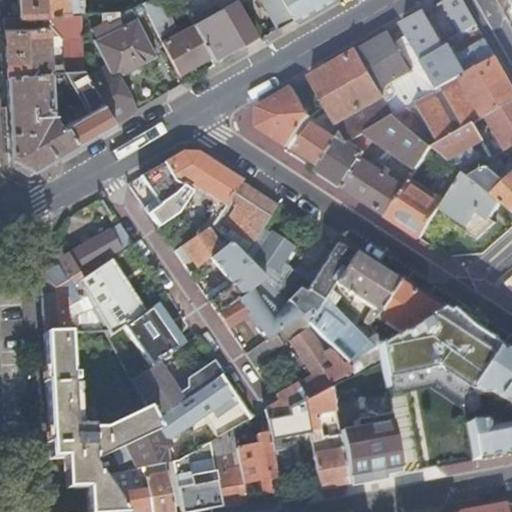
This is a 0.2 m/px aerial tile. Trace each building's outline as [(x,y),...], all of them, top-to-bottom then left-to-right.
[(15,0),(16,19),(46,17),(66,16),(65,0),(15,0)] [(175,75),(205,58),(189,27),(173,36),(154,0),(147,0),(139,4),(175,75)] [(258,0),(276,30),(291,21),(278,0),(258,0)] [(278,0),(291,21),(312,9),(327,0),(278,0)] [(461,0),(449,0),(443,4),(462,36),(477,27),(461,0)] [(207,61),(252,35),(234,2),(196,23),(193,18),(187,21),(189,24),(191,26),(189,27),(205,58),(207,61)] [(440,47),(423,15),(401,28),(421,64),(443,52),(441,48),(445,45),(445,44),(440,47)] [(3,47),(4,76),(49,74),(46,17),(16,19),(1,20),(3,47)] [(105,67),(85,78),(110,124),(134,111),(116,77),(153,57),(133,19),(121,25),(118,20),(101,29),(99,26),(87,32),(91,40),(90,40),(105,67)] [(380,40),(357,53),(380,94),(413,75),(390,34),(380,40)] [(443,52),(421,64),(438,93),(496,60),(486,43),(456,60),(449,49),(448,49),(445,45),(441,48),(443,52)] [(380,94),(357,53),(336,65),(310,81),(328,113),(336,127),(383,99),(380,94)] [(438,93),(439,93),(395,119),(433,150),(474,126),(482,122),(511,103),(511,88),(507,80),(496,60),(438,93)] [(30,171),(79,142),(110,124),(85,78),(82,73),(49,74),(4,76),(6,108),(8,159),(19,165),(30,171)] [(306,124),(312,120),(292,91),(258,111),(258,129),(271,138),(289,149),(306,124)] [(511,103),(482,122),(484,126),(490,123),(507,152),(511,149),(511,103)] [(336,127),(328,113),(321,118),(329,133),(338,140),(341,136),(336,127)] [(395,119),(366,135),(410,166),(402,179),(409,184),(411,182),(433,150),(395,119)] [(474,126),(433,150),(448,163),(484,142),(474,126)] [(319,169),(337,143),(314,127),(295,152),(319,169)] [(347,146),(341,136),(338,140),(337,143),(319,169),(316,173),(352,197),(386,219),(405,190),(387,178),(391,173),(386,170),(382,174),(361,161),(364,156),(349,145),(347,146)] [(196,191),(224,208),(240,184),(196,155),(182,155),(156,170),(139,180),(155,203),(144,210),(158,230),(179,216),(194,196),(196,191)] [(501,162),(470,181),(508,212),(511,214),(511,176),(510,178),(511,180),(511,182),(509,186),(495,173),(504,168),(501,162)] [(470,181),(464,176),(444,204),(442,209),(454,218),(451,222),(471,237),(480,230),(493,220),(490,215),(497,209),(505,215),(508,212),(470,181)] [(444,204),(411,182),(409,184),(405,190),(386,219),(403,231),(420,241),(442,209),(444,204)] [(257,195),(240,184),(224,208),(211,228),(215,232),(219,224),(252,245),(277,207),(257,195)] [(106,235),(62,259),(77,284),(109,263),(132,247),(118,227),(106,235)] [(205,231),(173,253),(183,267),(191,262),(197,271),(209,261),(216,255),(224,249),(221,245),(216,247),(205,231)] [(254,259),(283,279),(300,253),(271,235),(254,259)] [(307,326),(353,257),(332,244),(331,243),(326,250),(331,254),(306,291),(286,278),(276,294),(288,306),(300,319),(307,326)] [(216,255),(209,261),(235,293),(227,294),(209,305),(216,316),(265,283),(233,250),(220,260),(216,255)] [(353,257),(307,326),(331,350),(345,365),(353,361),(365,354),(346,333),(350,331),(349,327),(343,330),(328,313),(339,298),(335,294),(338,290),(353,300),(351,304),(354,306),(356,302),(370,312),(361,324),(368,328),(373,320),(376,316),(375,314),(395,285),(376,273),(353,257)] [(44,277),(67,316),(75,331),(84,326),(79,315),(75,317),(69,307),(84,298),(77,284),(62,259),(54,264),(56,270),(44,277)] [(109,263),(77,284),(84,298),(107,339),(122,328),(143,314),(109,263)] [(43,336),(67,335),(67,316),(44,277),(41,278),(43,336)] [(265,283),(216,316),(227,331),(248,318),(265,342),(270,339),(300,319),(288,306),(276,314),(264,297),(273,290),(265,283)] [(376,316),(373,320),(396,336),(411,328),(437,313),(425,304),(395,285),(375,314),(376,316)] [(143,314),(122,328),(150,369),(164,360),(181,348),(154,307),(143,314)] [(396,336),(375,348),(383,388),(431,386),(462,401),(468,393),(496,351),(471,335),(467,332),(437,313),(396,336)] [(344,366),(345,365),(331,350),(322,356),(305,332),(288,344),(313,380),(297,389),(296,387),(273,400),(277,405),(263,413),(265,423),(302,404),(309,400),(329,389),(328,387),(351,375),(344,366)] [(244,357),(260,346),(252,334),(242,340),(237,334),(231,337),(244,357)] [(87,511),(122,511),(114,499),(92,465),(125,449),(159,432),(154,423),(147,411),(102,433),(90,430),(90,427),(87,427),(87,418),(78,418),(78,427),(72,427),(70,384),(74,384),(74,377),(69,377),(67,335),(43,336),(49,461),(64,460),(65,474),(71,474),(72,492),(86,491),(87,511)] [(260,346),(244,357),(262,383),(269,378),(259,363),(278,350),(270,339),(265,342),(260,346)] [(365,354),(353,361),(356,366),(367,360),(370,368),(378,364),(375,348),(365,354)] [(511,361),(496,351),(468,393),(462,401),(465,415),(473,413),(479,407),(477,397),(486,396),(511,414),(511,426),(491,430),(489,426),(483,427),(478,423),(467,425),(474,463),(511,455),(511,361)] [(154,423),(219,379),(222,377),(213,364),(173,391),(162,372),(169,368),(164,360),(150,369),(131,382),(147,411),(154,423)] [(201,419),(215,440),(231,431),(251,420),(235,396),(232,397),(219,379),(154,423),(159,432),(165,443),(201,419)] [(335,413),(333,407),(330,389),(329,389),(309,400),(302,404),(308,436),(309,442),(321,440),(318,423),(314,419),(313,416),(335,413)] [(399,471),(417,470),(410,392),(392,394),(399,471)] [(278,442),(308,436),(302,404),(265,423),(267,434),(271,459),(280,457),(278,442)] [(400,477),(392,438),(391,429),(340,438),(342,452),(349,486),(376,481),(400,477)] [(241,485),(235,451),(231,431),(215,440),(208,444),(221,510),(236,507),(245,505),(241,485)] [(168,449),(165,443),(159,432),(125,449),(135,472),(140,470),(164,466),(165,465),(162,452),(168,449)] [(271,459),(267,434),(255,436),(257,447),(235,451),(241,485),(260,483),(263,497),(278,494),(275,476),(271,459)] [(209,511),(221,510),(208,444),(189,455),(176,463),(171,464),(180,511),(209,511)] [(176,463),(189,455),(186,450),(173,457),(176,463)] [(336,489),(349,486),(342,452),(312,458),(315,469),(319,492),(336,489)] [(171,511),(164,466),(140,470),(145,493),(148,511),(171,511)] [(319,492),(315,469),(302,471),(305,494),(319,492)] [(279,499),(293,496),(289,474),(275,476),(278,494),(279,499)] [(148,511),(145,493),(114,499),(122,511),(148,511)]
